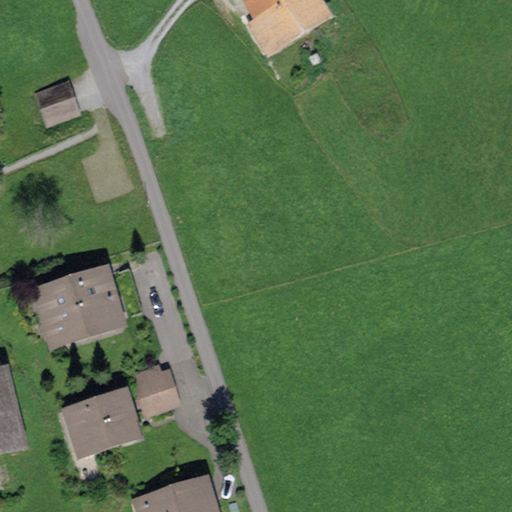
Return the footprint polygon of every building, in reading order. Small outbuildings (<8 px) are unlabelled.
[(244,0),(252,12),(263,5),(268,14),(263,17),(266,23),(260,27),(270,44),(319,15),(309,0),(244,0)] [(65,87),(40,96),(50,124),(75,115),(65,87)] [(128,272),(45,297),(58,340),(141,315),(128,272)] [(0,449),(24,443),(7,372),(0,373),(0,449)] [(179,404),(170,377),(141,386),(149,414),(179,404)] [(132,434),(122,400),(72,415),(83,449),(132,434)] [(208,511),(202,489),(144,506),(145,511),(208,511)]
